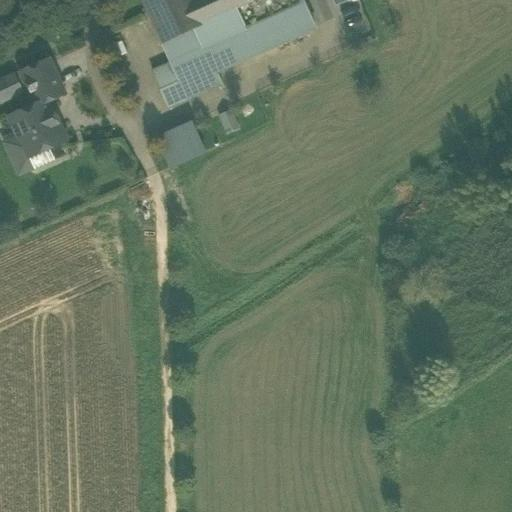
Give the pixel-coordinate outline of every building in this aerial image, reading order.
[(142,0),(150,17),(188,0),(142,0)] [(162,43),(254,1),(253,0),(188,0),(150,17),(162,43)] [(315,27),(302,0),(256,0),(254,1),(162,43),(171,63),(182,87),(216,72),(315,27)] [(28,158),(29,157),(48,148),(66,140),(48,101),(64,93),(49,60),(21,73),(35,106),(10,118),(18,137),(28,158)] [(182,87),(171,63),(152,71),(169,108),(222,85),(216,72),(182,87)] [(0,106),(25,95),(14,72),(0,78),(0,106)] [(239,129),(231,110),(218,115),(226,134),(239,129)] [(192,119),(154,137),(169,169),(207,152),(192,119)] [(19,175),(34,168),(29,157),(28,158),(18,137),(5,143),(19,175)] [(29,157),(34,168),(53,160),(48,148),(29,157)]
